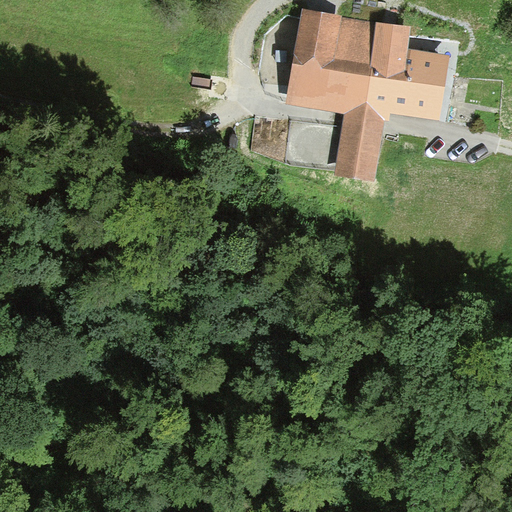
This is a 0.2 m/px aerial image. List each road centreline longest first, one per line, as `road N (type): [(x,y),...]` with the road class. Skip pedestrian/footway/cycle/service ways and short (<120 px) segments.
road 1 (track): [(0,81),(324,113),(421,131)]
road 2 (track): [(267,108),(246,82),(242,40),(251,8),(265,0)]
